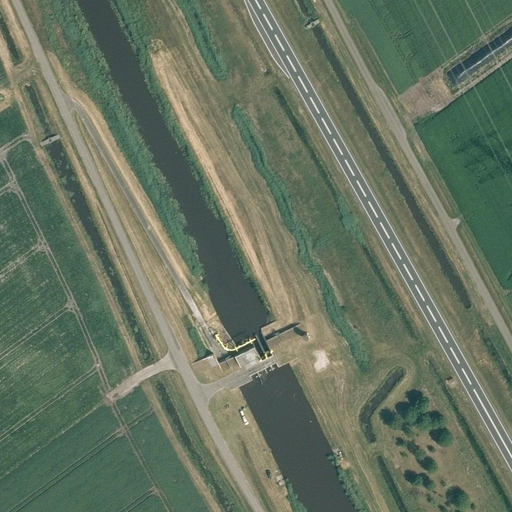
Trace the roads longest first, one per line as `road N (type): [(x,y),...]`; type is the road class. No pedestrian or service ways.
road 1 (unclassified): [(256,511),(13,0)]
road 2 (trunk): [(511,461),(256,0)]
road 3 (unclassified): [(511,339),(331,0)]
